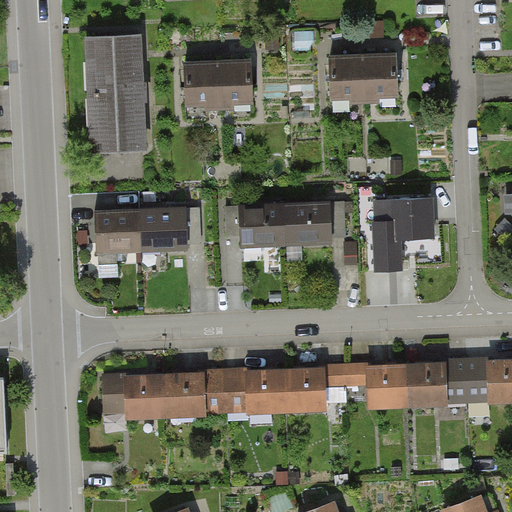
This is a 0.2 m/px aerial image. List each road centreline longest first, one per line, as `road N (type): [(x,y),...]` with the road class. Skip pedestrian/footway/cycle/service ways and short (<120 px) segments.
road 1 (residential): [(49,333),(474,315)]
road 2 (unclassified): [(34,0),(49,333)]
road 3 (residential): [(474,315),(461,0)]
road 4 (unclassified): [(49,333),(56,511)]
